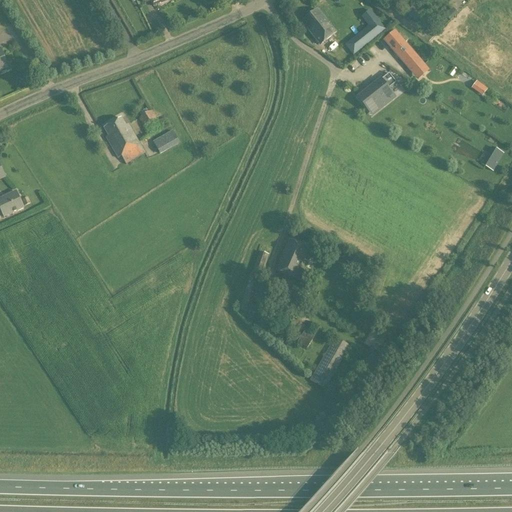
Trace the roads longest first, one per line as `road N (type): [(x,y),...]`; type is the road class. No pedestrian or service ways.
road 1 (motorway): [(511,488),(0,487)]
road 2 (tertiary): [(321,511),(429,384),(511,261)]
road 3 (unclassified): [(267,0),(0,115)]
